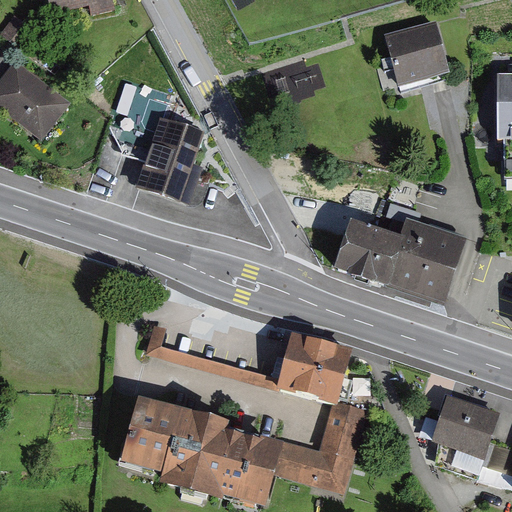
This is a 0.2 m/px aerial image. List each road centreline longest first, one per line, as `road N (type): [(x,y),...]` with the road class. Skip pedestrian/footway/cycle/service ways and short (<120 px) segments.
road 1 (residential): [(161,0),(304,264),(298,299)]
road 2 (secondary): [(0,200),(298,299)]
road 3 (secondary): [(298,299),(511,370)]
road 4 (track): [(377,325),(370,347),(424,477),(447,511)]
